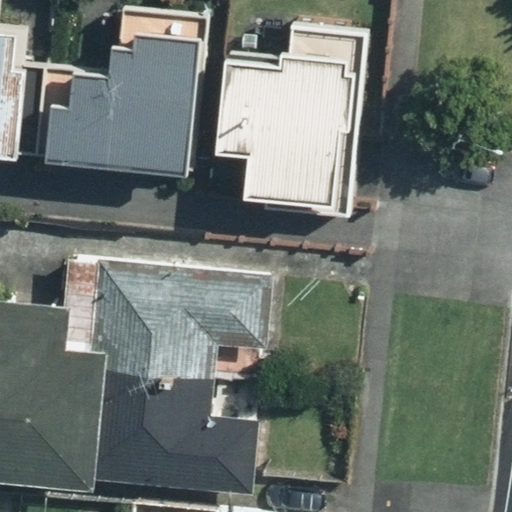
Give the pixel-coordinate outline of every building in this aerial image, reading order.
[(0,149),(29,152),(34,67),(20,66),(22,36),(3,34),(4,16),(0,15),(0,149)] [(202,44),(147,40),(146,52),(120,51),(118,77),(60,74),(55,161),(195,170),(202,44)] [(358,79),(343,78),(344,64),(293,62),(292,72),(238,69),(235,146),(256,147),(254,194),(338,197),(342,123),(356,124),(358,79)] [(221,342),(271,345),(276,276),(111,265),(105,351),(111,351),(101,485),(260,496),(266,416),(216,412),(221,342)] [(101,485),(111,351),(105,351),(66,348),(69,302),(0,297),(0,477),(57,482),(101,485)]
